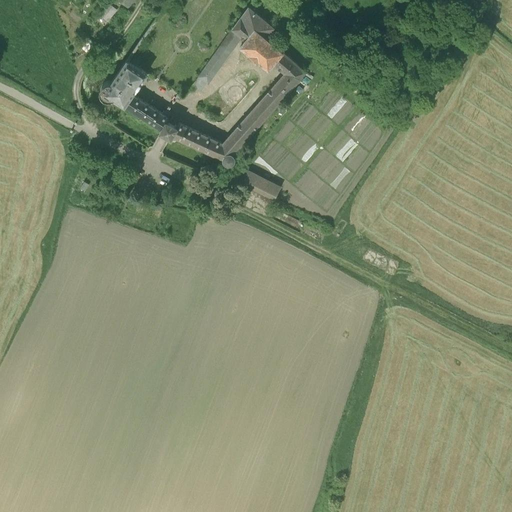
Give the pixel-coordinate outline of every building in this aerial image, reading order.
[(117,8),(109,2),(100,14),(108,20),(117,8)] [(248,33),(252,36),(262,25),(273,33),(281,24),(256,3),(238,24),(248,33)] [(214,80),(248,33),(238,24),(205,73),(212,79),(214,80)] [(252,36),(248,42),(277,66),(281,61),(291,49),(273,33),(262,25),(252,36)] [(180,132),(229,156),(230,158),(230,159),(231,161),(233,162),(234,162),(236,162),(238,162),(239,161),(241,160),(241,159),(242,158),(242,156),(242,155),(242,153),(241,152),(240,151),(307,75),(312,68),(291,49),(281,61),(292,70),(229,140),(180,117),(140,89),(154,69),(134,56),(118,78),(116,78),(113,78),(110,80),(108,82),(107,84),(106,87),(107,90),(107,92),(109,94),(112,95),(115,96),(117,96),(121,94),(168,126),(166,129),(172,132),(178,136),(180,132)] [(206,88),(212,79),(205,73),(198,82),(206,88)] [(284,184),(252,168),(246,181),(278,197),(284,184)]
